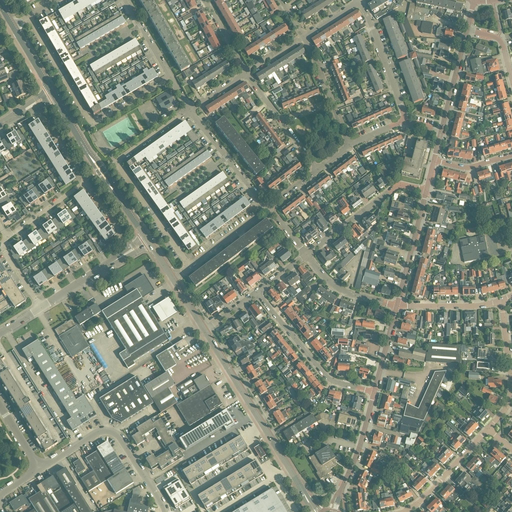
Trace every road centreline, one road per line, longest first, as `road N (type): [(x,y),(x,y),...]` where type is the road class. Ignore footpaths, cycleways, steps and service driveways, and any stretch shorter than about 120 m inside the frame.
road 1 (residential): [(190,266),(115,162),(190,108)]
road 2 (residential): [(170,78),(91,122),(28,18)]
road 3 (tertiary): [(302,491),(204,331)]
road 4 (unclassified): [(164,511),(119,438),(106,431),(38,469)]
road 5 (tertiary): [(147,241),(52,94)]
road 6 (residential): [(374,392),(323,374),(255,293)]
road 7 (residential): [(306,253),(394,187),(426,190)]
road 8 (residential): [(488,429),(511,394),(500,301)]
road 9 (residential): [(406,122),(360,2)]
road 10 (residential): [(334,511),(374,392)]
road 11 (residential): [(267,206),(190,108)]
road 12 (residential): [(402,511),(488,429)]
